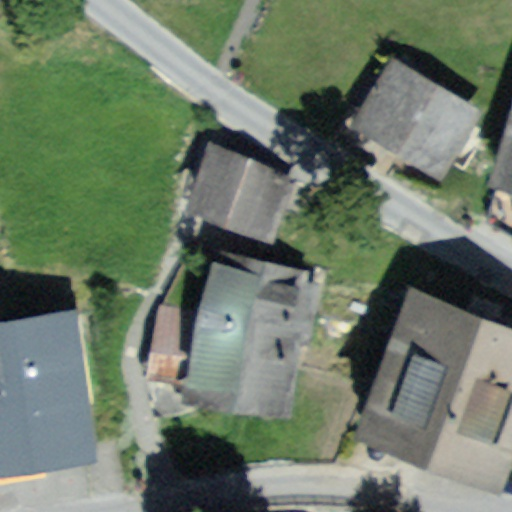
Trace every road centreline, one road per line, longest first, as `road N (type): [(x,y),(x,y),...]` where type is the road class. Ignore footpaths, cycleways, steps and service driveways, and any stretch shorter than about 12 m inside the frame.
road 1 (residential): [(511,284),(212,91),(97,0)]
road 2 (residential): [(120,511),(274,485),(381,491),(503,511)]
